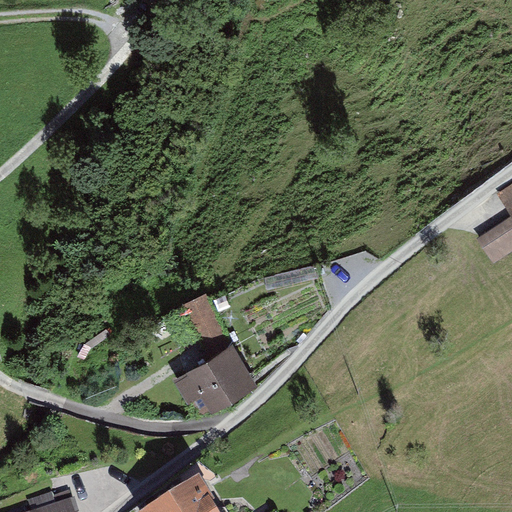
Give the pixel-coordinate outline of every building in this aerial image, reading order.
[(511,183),(497,193),(511,214),(511,183)] [(494,264),(511,251),(511,214),(477,238),(494,264)] [(208,355),(173,378),(188,403),(200,395),(212,413),(258,386),(232,343),(206,291),(183,303),(208,355)] [(219,511),(198,479),(144,511),(219,511)] [(78,511),(75,500),(29,511),(78,511)]
